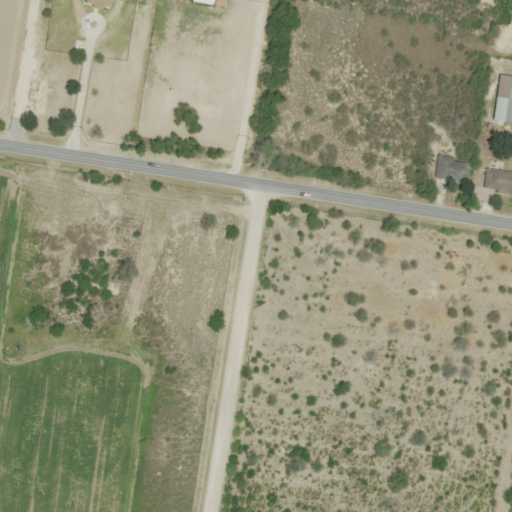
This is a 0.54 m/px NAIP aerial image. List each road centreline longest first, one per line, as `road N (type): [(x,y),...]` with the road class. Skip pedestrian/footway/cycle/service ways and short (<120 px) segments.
road 1 (tertiary): [(0,143),(511,221)]
road 2 (residential): [(241,181),(190,511)]
